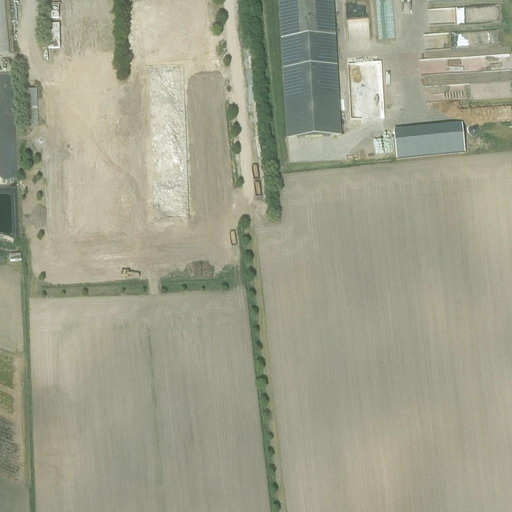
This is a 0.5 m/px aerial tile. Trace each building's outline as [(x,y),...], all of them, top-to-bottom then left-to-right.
[(112,0),(62,0),(66,126),(64,126),(68,232),(73,232),(80,232),(80,242),(117,240),(117,231),(122,231),(118,124),(117,125),(115,68),(112,0)] [(145,0),(147,18),(150,67),(147,67),(153,220),(223,217),(217,64),(217,60),(198,61),(196,20),(207,19),(206,0),(145,0)] [(279,0),(286,142),(340,137),(331,0),(279,0)] [(362,0),(363,32),(377,32),(376,0),(362,0)] [(60,19),(61,7),(54,7),(52,18),(60,19)] [(446,24),(494,22),(493,7),(446,9),(446,24)] [(61,25),(50,25),(50,38),(52,38),(52,48),(62,48),(61,25)] [(421,51),(506,46),(505,30),(426,35),(426,44),(421,44),(421,51)] [(476,58),(421,61),(422,74),(477,71),(476,58)] [(426,100),(441,99),(441,87),(425,88),(426,100)] [(39,125),(38,89),(26,89),(26,125),(39,125)] [(388,130),(390,160),(460,155),(458,125),(388,130)]
